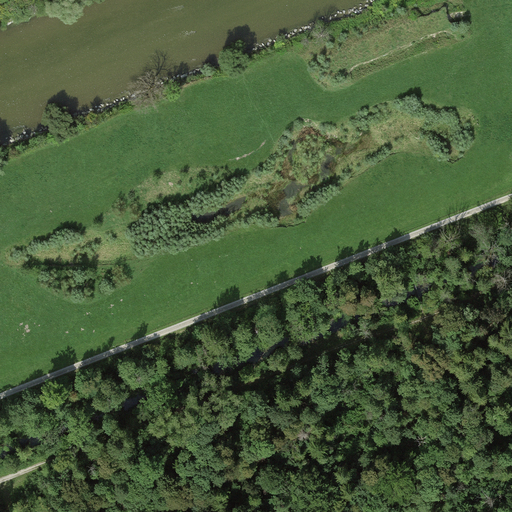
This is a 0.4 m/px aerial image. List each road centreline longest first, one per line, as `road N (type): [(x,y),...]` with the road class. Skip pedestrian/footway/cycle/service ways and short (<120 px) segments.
road 1 (track): [(511,277),(0,480)]
road 2 (track): [(511,197),(0,396)]
road 3 (track): [(426,309),(511,437)]
